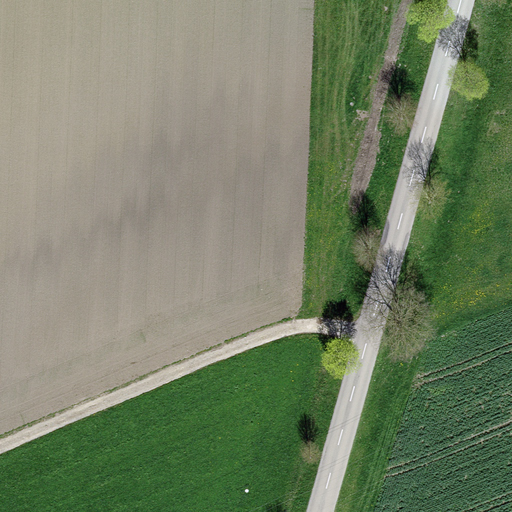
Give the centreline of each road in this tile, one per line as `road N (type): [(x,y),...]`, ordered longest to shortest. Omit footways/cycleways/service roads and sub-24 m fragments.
road 1 (tertiary): [(460,0),(320,511)]
road 2 (track): [(0,446),(282,330),(370,328)]
